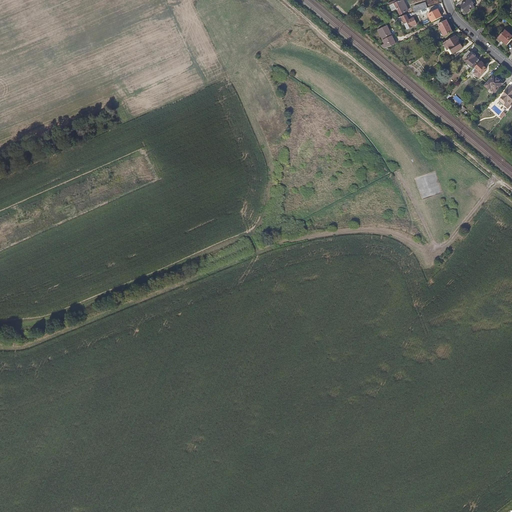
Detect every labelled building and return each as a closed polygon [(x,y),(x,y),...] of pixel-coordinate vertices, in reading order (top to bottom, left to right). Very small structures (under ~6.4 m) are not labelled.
[(404,3),(402,0),(398,0),(389,3),(392,11),(397,8),(401,15),(408,11),(404,3)] [(473,4),(469,0),(467,0),(461,5),(467,13),(475,7),(473,4)] [(413,7),(415,12),(424,9),(422,4),(413,7)] [(397,19),(398,20),(399,20),(399,21),(403,20),(408,29),(417,25),(414,19),(410,21),(407,15),(397,19)] [(453,32),(447,20),(419,34),(420,35),(440,26),(445,36),(453,32)] [(397,44),(393,36),(388,26),(380,30),(386,44),(382,46),(386,49),(397,44)] [(506,30),(499,38),(507,45),(511,39),(511,35),(509,33),(510,33),(508,31),(508,32),(506,30)] [(464,48),(460,42),(459,42),(455,36),(448,41),(443,44),(448,51),(450,49),(454,54),(464,48)] [(477,63),(479,60),(480,60),(470,51),(465,56),(468,59),(466,61),(470,64),(469,65),(472,68),(473,66),(475,68),(476,69),(476,68),(479,65),(477,63)] [(485,65),(482,62),(479,65),(476,68),(479,70),(475,74),(480,78),(488,70),(485,67),(485,65)] [(496,76),(487,87),(489,88),(492,89),(497,93),(505,84),(496,76)] [(503,98),(502,99),(508,104),(509,103),(511,105),(511,104),(511,87),(510,90),(509,90),(503,97),(503,98)]
